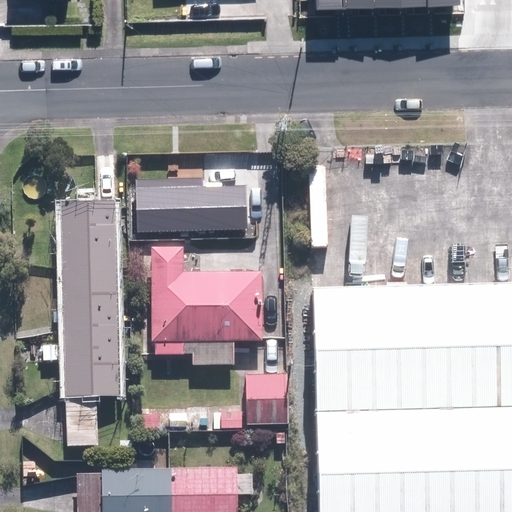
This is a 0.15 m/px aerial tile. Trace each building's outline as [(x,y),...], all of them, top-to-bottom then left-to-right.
[(119,199),(65,200),(68,397),(122,396),(119,199)] [(153,245),(155,351),(196,351),(196,364),(236,363),(236,337),(264,337),(263,270),(186,271),(186,245),(153,245)] [(511,511),(511,289),(322,292),(325,511),(511,511)] [(289,373),(249,374),(249,423),(290,423),(289,373)] [(103,471),(79,471),(79,511),(238,511),(238,465),(103,468),(103,471)]
